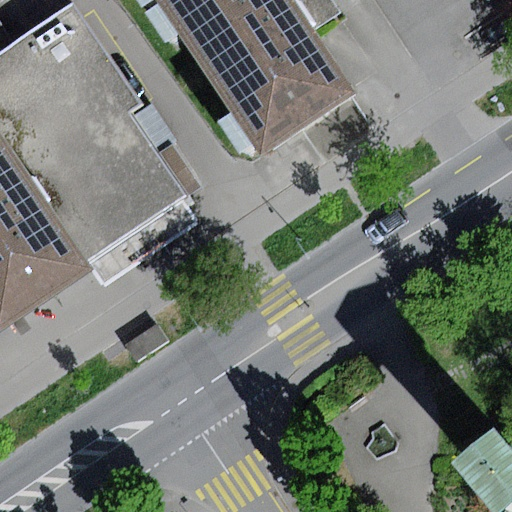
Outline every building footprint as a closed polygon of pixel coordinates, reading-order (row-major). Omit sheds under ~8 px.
[(294,0),(164,0),(159,4),(260,156),(356,92),(305,16),(294,0)] [(0,137),(86,261),(179,197),(184,194),(157,155),(132,118),(129,115),(143,105),(73,5),(0,55),(0,137)] [(152,105),(132,118),(157,155),(173,144),(176,141),(152,105)] [(0,137),(0,333),(92,270),(86,261),(0,137)] [(200,182),(173,144),(157,155),(184,194),(200,182)] [(197,223),(179,197),(86,261),(92,270),(104,288),(197,223)] [(157,328),(127,348),(136,362),(166,342),(157,328)] [(458,463),(495,511),(505,511),(511,507),(511,454),(497,434),(458,463)]
